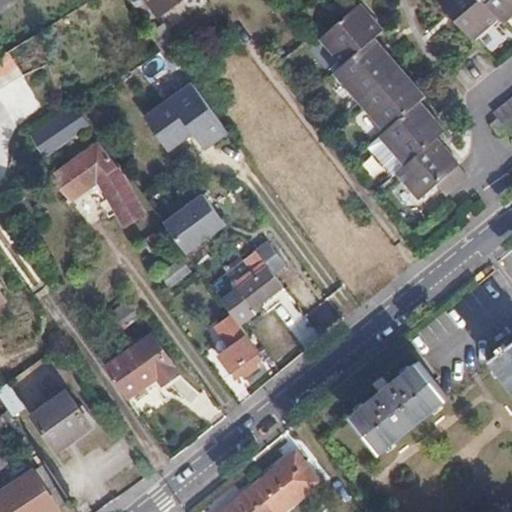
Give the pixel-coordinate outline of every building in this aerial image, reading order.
[(146,0),(157,15),(177,0),(146,0)] [(511,0),(435,0),(472,40),(498,17),(504,24),(511,15),(511,0)] [(431,187),(439,196),(464,176),(436,138),(445,132),(420,100),(423,98),(374,37),(380,33),(357,3),(318,34),(340,63),(332,70),(379,132),(374,135),(399,167),(390,174),(412,201),(431,187)] [(158,25),(146,33),(156,48),(169,39),(158,25)] [(156,48),(169,68),(177,63),(184,58),(170,39),(169,39),(156,48)] [(203,145),(225,128),(191,82),(154,109),(165,124),(179,113),(203,145)] [(511,96),(491,113),(509,136),(511,134),(511,96)] [(104,116),(109,123),(133,106),(129,99),(104,116)] [(31,133),(41,156),(94,132),(83,109),(31,133)] [(374,135),(362,146),(387,176),(390,174),(399,167),(374,135)] [(144,213),(94,147),(48,180),(66,205),(96,184),(126,225),(144,213)] [(202,194),(163,223),(184,252),(224,223),(202,194)] [(265,242),(254,250),(272,275),(284,266),(265,242)] [(0,314),(11,307),(0,290),(0,314)] [(142,310),(131,296),(107,314),(118,328),(142,310)] [(152,332),(104,367),(127,399),(160,374),(167,383),(181,372),(152,332)] [(259,359),(242,337),(219,355),(235,377),(240,372),(243,377),(256,367),(253,363),(259,359)] [(511,383),(511,342),(492,358),(511,383)] [(448,395),(419,361),(352,415),(381,450),(448,395)] [(89,422),(66,388),(32,411),(56,445),(89,422)] [(0,466),(21,452),(0,421),(0,466)] [(0,466),(0,480),(5,488),(43,462),(39,455),(32,445),(21,452),(0,466)] [(298,452),(255,485),(276,511),(281,511),(321,480),(298,452)] [(0,511),(51,511),(69,500),(43,462),(5,488),(0,490),(0,511)] [(276,511),(255,485),(220,511),(276,511)]
